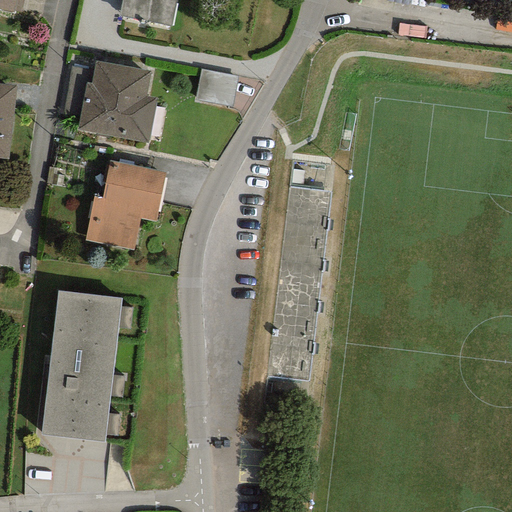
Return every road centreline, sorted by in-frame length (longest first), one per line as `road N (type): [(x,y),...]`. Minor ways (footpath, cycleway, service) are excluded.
road 1 (residential): [(211,511),(189,241),(312,0)]
road 2 (residential): [(68,0),(22,249)]
